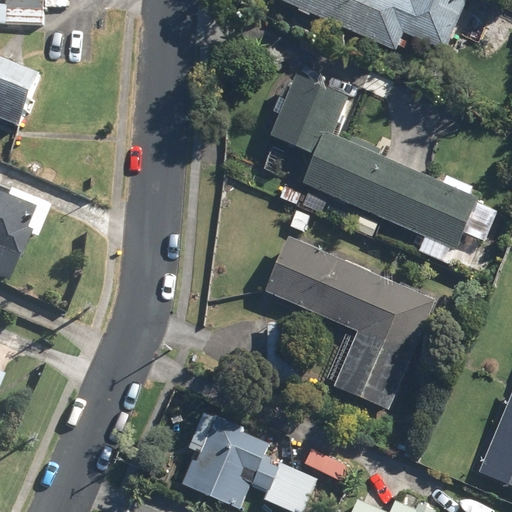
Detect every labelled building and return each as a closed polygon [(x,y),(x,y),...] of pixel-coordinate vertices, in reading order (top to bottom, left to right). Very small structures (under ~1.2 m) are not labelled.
[(50,0),(5,0),(5,2),(0,1),(0,23),(49,27),(50,0)] [(286,0),(286,1),(401,52),(409,33),(450,52),(473,0),(286,0)] [(51,73),(0,52),(0,115),(29,127),(51,73)] [(321,156),(309,184),(462,251),(485,198),(340,134),(356,97),(305,74),(277,136),(321,156)] [(0,276),(11,281),(20,259),(22,260),(33,233),(39,236),(53,204),(14,187),(11,194),(0,189),(0,276)] [(442,300),(295,236),(271,292),(363,332),(339,387),(394,411),(442,300)] [(312,321),(271,319),(267,390),(308,392),(312,321)] [(0,387),(16,352),(0,344),(0,387)] [(511,406),(483,473),(511,484),(511,406)] [(217,414),(186,483),(246,509),(256,485),(272,492),(269,500),(296,511),(308,511),(323,479),(284,462),(282,467),(274,463),(276,459),(269,456),(275,444),(248,433),(250,429),(217,414)] [(422,510),(401,500),(395,511),(389,511),(363,500),(357,511),(441,511),(442,511),(425,504),(422,510)]
